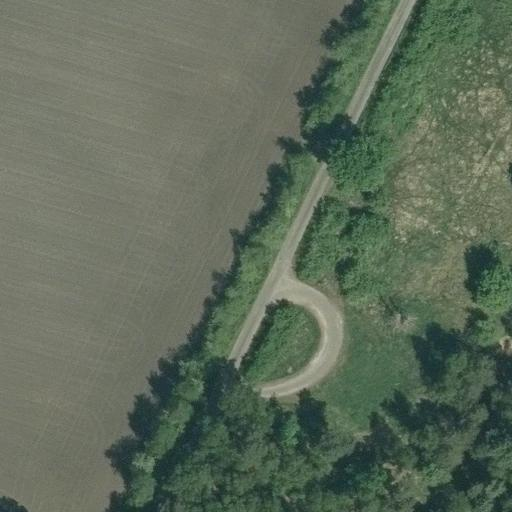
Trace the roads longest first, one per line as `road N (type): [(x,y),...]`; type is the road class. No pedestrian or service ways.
road 1 (unclassified): [(409,0),(268,288)]
road 2 (residential): [(268,288),(160,511)]
road 3 (track): [(321,180),(511,254)]
